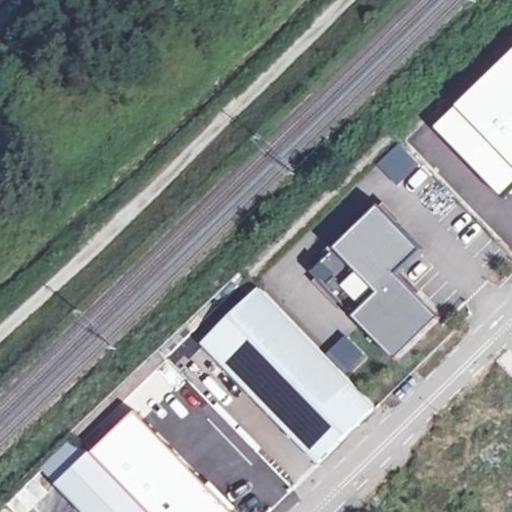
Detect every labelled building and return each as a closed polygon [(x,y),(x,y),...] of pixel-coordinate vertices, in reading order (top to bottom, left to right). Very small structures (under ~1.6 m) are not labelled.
[(381,205),(311,272),(397,361),(441,318),(417,293),(411,298),(406,293),(412,288),(400,275),(425,250),(381,205)] [(261,288),(203,345),(300,444),(322,423),(341,443),(377,408),(261,288)] [(417,293),(412,288),(406,293),(411,298),(417,293)] [(322,423),(300,444),(319,464),(341,443),(322,423)] [(92,451),(57,484),(84,511),(151,511),(92,451)] [(235,511),(194,470),(151,511),(235,511)]
